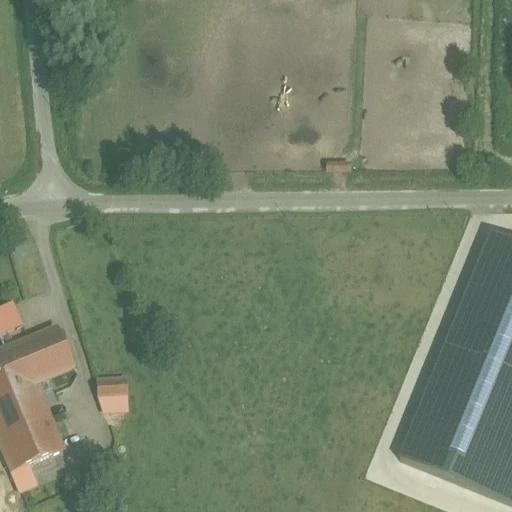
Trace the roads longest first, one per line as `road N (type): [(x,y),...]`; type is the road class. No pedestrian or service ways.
road 1 (residential): [(57,207),(511,197)]
road 2 (unclassified): [(57,207),(37,0)]
